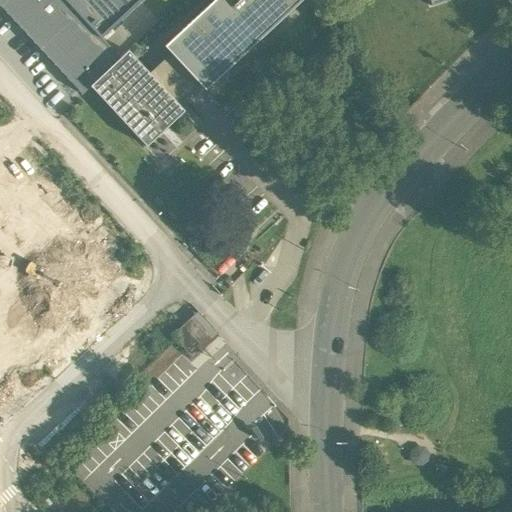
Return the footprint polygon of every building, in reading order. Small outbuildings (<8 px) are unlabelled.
[(0,0),(0,6),(81,94),(89,87),(119,59),(100,38),(140,0),(0,0)] [(214,0),(163,48),(173,58),(192,79),(203,91),(301,0),(214,0)] [(151,78),(126,51),(119,59),(89,87),(145,147),(182,112),(170,99),(151,78)] [(151,78),(170,99),(192,79),(173,58),(151,78)] [(110,230),(107,233),(100,226),(90,236),(121,269),(135,256),(110,230)] [(206,337),(193,324),(175,341),(188,354),(206,337)] [(101,372),(112,385),(148,354),(137,341),(101,372)]
